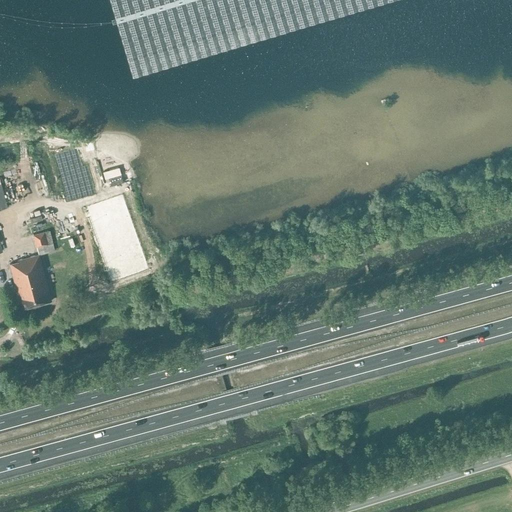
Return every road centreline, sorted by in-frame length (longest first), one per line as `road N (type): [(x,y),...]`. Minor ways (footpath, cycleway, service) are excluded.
road 1 (motorway): [(511,283),(0,423)]
road 2 (motorway): [(0,465),(511,325)]
road 3 (secondary): [(326,511),(511,454)]
